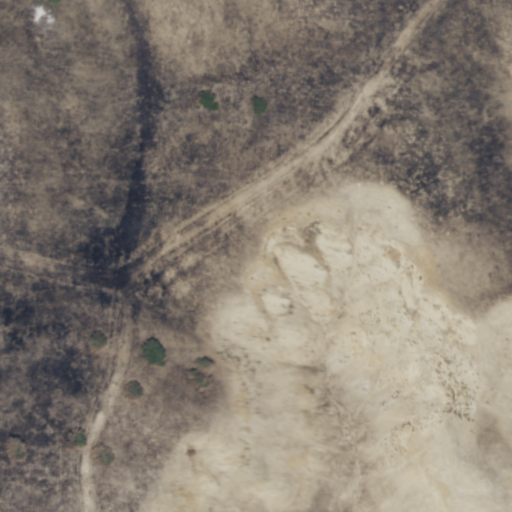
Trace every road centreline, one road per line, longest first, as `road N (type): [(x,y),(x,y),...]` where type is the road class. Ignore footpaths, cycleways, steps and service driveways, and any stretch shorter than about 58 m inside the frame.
road 1 (track): [(395,0),(189,232)]
road 2 (track): [(189,232),(119,370),(78,511)]
road 3 (track): [(0,248),(189,232)]
